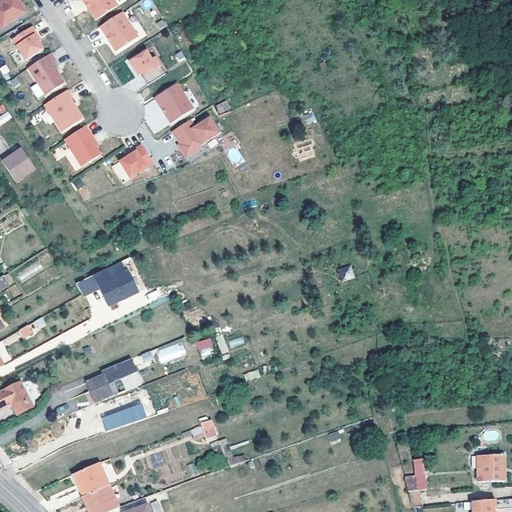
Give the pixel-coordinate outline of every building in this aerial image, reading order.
[(0,0),(0,30),(24,16),(14,0),(0,0)] [(114,0),(82,0),(84,2),(86,1),(91,9),(89,10),(96,20),(118,6),(114,0)] [(122,12),(100,27),(108,38),(109,37),(111,40),(109,41),(116,52),(138,37),(122,12)] [(11,42),(25,63),(43,51),(33,37),(36,35),(32,29),(11,42)] [(130,62),(139,76),(141,74),(143,73),(145,76),(143,78),(148,85),(165,74),(155,58),(152,60),(146,51),(130,62)] [(174,54),(178,63),(186,59),(182,51),(174,54)] [(46,96),(65,84),(51,64),(54,62),(50,55),(28,69),(46,96)] [(16,77),(9,81),(13,88),(20,84),(16,77)] [(192,112),(177,87),(155,100),(171,125),(192,112)] [(65,92),(43,106),(60,134),(81,120),(68,99),(70,98),(65,92)] [(219,114),(230,109),(226,100),(215,105),(219,114)] [(8,111),(0,116),(0,125),(12,118),(8,111)] [(313,111),(302,114),(305,125),(316,122),(313,111)] [(191,120),(172,133),(179,145),(182,148),(180,150),(186,160),(204,148),(202,146),(220,134),(210,118),(195,127),(191,120)] [(84,128),(63,141),(80,168),(99,156),(95,149),(93,146),(95,145),(84,128)] [(114,168),(124,185),(154,166),(141,146),(134,150),(136,154),(114,168)] [(34,170),(20,149),(0,162),(14,183),(34,170)] [(79,177),(71,182),(77,190),(85,185),(79,177)] [(93,276),(108,307),(137,293),(122,263),(93,276)] [(337,269),(342,282),(356,277),(351,264),(337,269)] [(5,280),(0,282),(0,294),(10,288),(5,280)] [(37,329),(46,325),(42,317),(33,321),(37,329)] [(83,323),(28,352),(33,361),(88,332),(83,323)] [(26,326),(18,331),(22,338),(31,333),(26,326)] [(215,337),(222,354),(228,351),(221,335),(215,337)] [(228,340),(230,348),(245,344),(243,337),(228,340)] [(196,342),(201,357),(214,352),(210,338),(196,342)] [(137,369),(155,362),(150,350),(133,358),(137,369)] [(101,372),(103,376),(107,386),(112,383),(116,394),(117,396),(141,386),(131,360),(101,372)] [(244,373),(245,381),(260,377),(258,370),(244,373)] [(107,386),(103,376),(87,383),(96,403),(116,394),(112,383),(107,386)] [(0,411),(10,407),(11,410),(28,402),(20,387),(0,397),(0,411)] [(59,417),(78,409),(74,400),(55,408),(59,417)] [(28,402),(11,410),(16,417),(32,409),(28,402)] [(99,420),(104,435),(144,421),(139,407),(99,420)] [(205,439),(217,435),(212,419),(200,423),(205,439)] [(200,425),(190,430),(195,441),(205,436),(200,425)] [(327,435),(330,442),(341,438),(338,430),(327,435)] [(226,438),(210,443),(213,454),(224,450),(229,466),(245,460),(243,454),(232,458),(226,438)] [(0,447),(0,465),(1,467),(10,461),(0,447)] [(478,456),(478,482),(504,482),(504,455),(478,456)] [(109,483),(116,481),(110,459),(103,461),(109,483)] [(413,461),(417,491),(425,490),(422,460),(413,461)] [(193,463),(186,466),(190,474),(196,472),(193,463)] [(97,464),(72,476),(82,496),(83,497),(107,485),(97,464)] [(107,511),(118,507),(107,485),(83,497),(89,511),(107,511)] [(422,505),(419,491),(409,493),(412,507),(422,505)] [(476,501),(472,501),(472,511),(493,511),(493,510),(495,510),(496,500),(476,501)] [(159,511),(154,501),(128,511),(159,511)]
